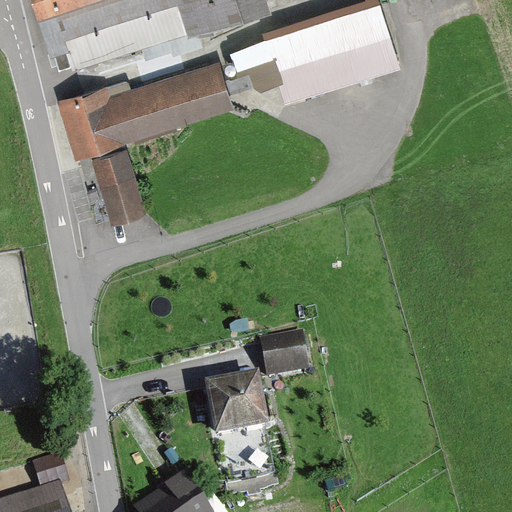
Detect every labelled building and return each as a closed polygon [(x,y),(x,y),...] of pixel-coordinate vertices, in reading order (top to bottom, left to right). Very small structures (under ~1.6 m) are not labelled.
[(271,0),(37,0),(51,47),(53,52),(69,46),(78,70),(275,10),(271,0)] [(381,0),(361,0),(265,29),(274,58),(247,67),(254,91),(279,83),(285,101),(401,66),(381,0)] [(55,52),(60,69),(72,65),(67,49),(55,52)] [(113,82),(58,99),(77,158),(235,108),(220,60),(116,92),(113,82)] [(127,147),(93,157),(113,222),(146,212),(127,147)] [(301,333),(260,341),(266,376),(308,369),(301,333)] [(275,434),(263,372),(204,383),(216,445),(275,434)] [(278,460),(227,466),(230,490),(281,484),(278,460)] [(204,511),(183,478),(137,507),(140,511),(204,511)] [(66,511),(56,482),(0,499),(0,511),(66,511)]
